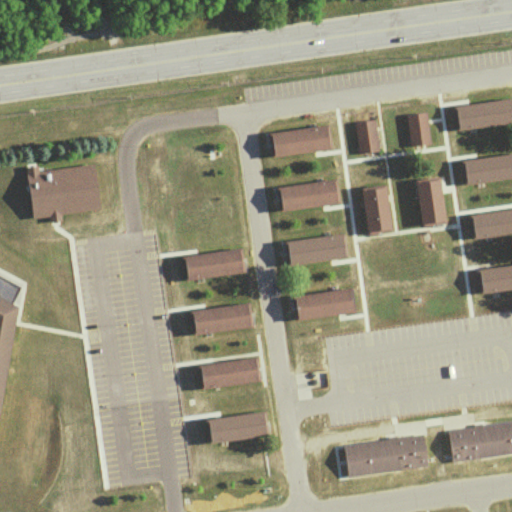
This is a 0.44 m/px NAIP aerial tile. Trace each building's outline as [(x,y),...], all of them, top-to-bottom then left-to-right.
[(451,109),(511,100),(511,120),(454,130),(451,109)] [(404,114),(423,111),(428,144),(409,146),(404,114)] [(353,123),(372,120),(377,153),(358,156),(353,123)] [(267,136),(329,126),(333,147),(271,156),(267,136)] [(459,164),(511,155),(511,176),(462,185),(459,164)] [(36,169),(35,164),(23,165),(29,217),(47,215),(47,221),(59,220),(58,213),(97,208),(92,163),(36,169)] [(414,183),(438,179),(445,223),(421,227),(414,183)] [(274,193),(336,183),(339,204),(277,213),(274,193)] [(360,190),(384,186),(391,230),(367,234),(360,190)] [(467,220),(511,212),(511,233),(470,240),(467,220)] [(283,246),(345,236),(348,257),(286,267),(283,246)] [(179,259),(241,250),(244,270),(182,280),(179,259)] [(476,273),(511,267),(511,288),(480,294),(476,273)] [(0,296),(9,301),(18,284),(0,275),(0,296)] [(288,301),(351,292),(354,312),(292,322),(288,301)] [(0,299),(16,308),(0,404),(0,299)] [(187,314),(250,304),(253,325),(191,335),(187,314)] [(195,369),(257,360),(260,380),(198,390),(195,369)] [(0,448),(10,448),(0,370),(0,448)] [(203,422),(265,412),(268,433),(206,443),(203,422)] [(155,417),(174,414),(179,447),(160,450),(155,417)] [(449,432),(511,422),(511,454),(454,463),(449,432)] [(102,426),(121,423),(126,456),(107,459),(102,426)] [(342,448),(424,436),(429,467),(347,480),(342,448)]
